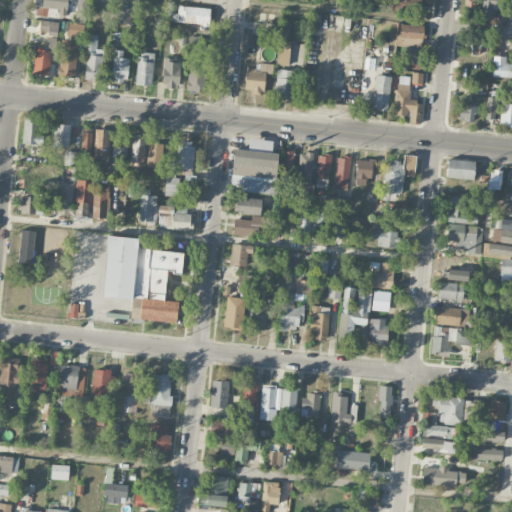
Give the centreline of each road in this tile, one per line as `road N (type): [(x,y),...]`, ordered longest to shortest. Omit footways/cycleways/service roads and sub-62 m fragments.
road 1 (residential): [(511,386),(0,330)]
road 2 (secondary): [(0,94),(511,148)]
road 3 (residential): [(189,466),(236,0)]
road 4 (residential): [(397,511),(436,141)]
road 5 (residential): [(0,216),(22,0)]
road 6 (residential): [(436,141),(448,21)]
